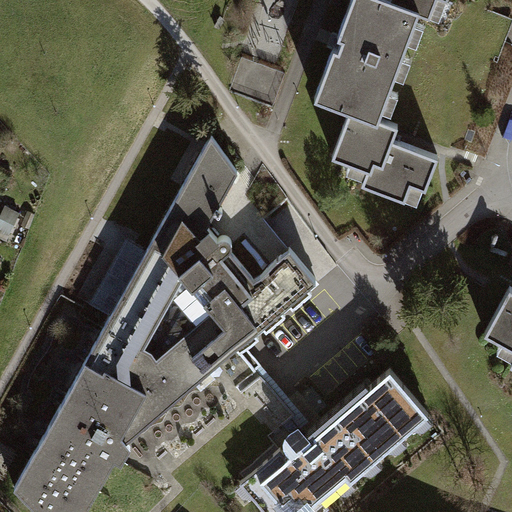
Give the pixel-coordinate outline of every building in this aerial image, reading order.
[(374,117),(375,116),(414,11),(415,9),(390,0),(346,0),(332,40),(311,96),(345,109),(346,107),(374,117)] [(390,0),(415,9),(414,11),(425,16),(431,0),(390,0)] [(394,123),(375,116),(374,117),(346,107),(345,109),(328,154),(363,167),(358,182),(400,198),(407,181),(422,186),(434,154),(394,140),(389,137),(394,123)] [(214,237),(203,224),(233,170),(207,134),(10,486),(35,511),(80,511),(112,457),(105,453),(116,434),(121,441),(231,346),(236,352),(255,336),(250,330),(257,324),(262,330),(281,313),(277,307),(284,301),(289,307),(308,290),(303,285),(312,277),(285,247),(250,277),(242,268),(225,249),(231,243),(220,231),(214,237)] [(0,175),(8,180),(13,171),(0,164),(0,175)] [(22,212),(7,204),(0,216),(0,229),(9,234),(22,212)] [(481,331),(511,348),(511,351),(506,362),(511,365),(511,288),(506,285),(481,331)] [(275,447),(236,481),(237,483),(242,479),(251,489),(247,492),(258,505),(257,506),(262,511),(315,511),(325,503),(321,498),(335,487),(331,482),(342,474),(346,479),(352,474),(351,473),(360,465),(357,461),(367,452),(371,457),(377,452),(376,451),(386,443),(382,439),(393,430),(397,435),(403,430),(402,429),(411,421),(408,417),(418,408),(422,413),(424,412),(386,367),(308,434),(310,436),(306,439),(292,422),(287,417),(273,428),(265,435),(275,447)]
